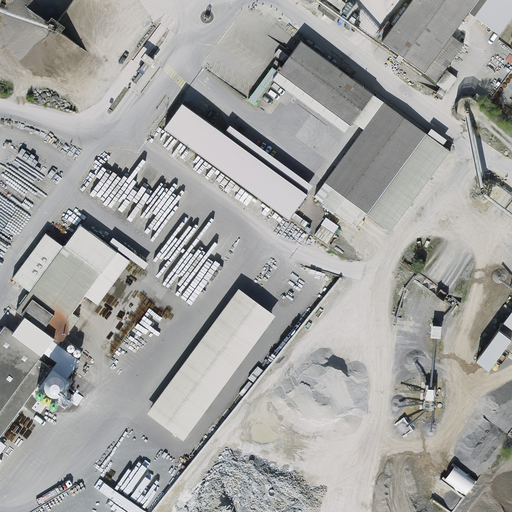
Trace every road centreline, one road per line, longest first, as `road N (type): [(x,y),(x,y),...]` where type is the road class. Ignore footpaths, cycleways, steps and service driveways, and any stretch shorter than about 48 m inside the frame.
road 1 (unknown): [(392,273),(370,511)]
road 2 (unknown): [(176,60),(313,161)]
road 3 (unknown): [(392,273),(473,148)]
road 4 (unknown): [(259,237),(323,266),(392,273)]
